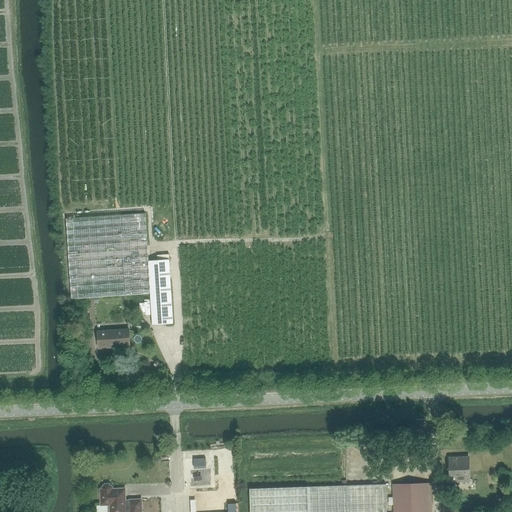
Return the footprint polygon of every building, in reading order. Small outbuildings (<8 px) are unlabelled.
[(139,296),(135,232),(74,236),(78,299),(139,296)] [(173,323),(170,270),(169,260),(149,261),(150,271),(149,271),(152,324),(173,323)] [(129,329),(97,331),(99,348),(110,347),(110,346),(122,345),(122,346),(130,345),(129,329)] [(469,474),(470,474),(469,457),(449,458),(450,475),(456,475),(457,481),(469,481),(469,474)] [(393,484),(393,511),(430,511),(430,483),(393,484)] [(110,504),(110,511),(141,511),(141,499),(130,500),(125,501),(125,489),(112,489),(112,487),(109,484),(105,484),(102,488),(102,489),(100,489),(101,505),(110,504)] [(386,511),(386,484),(250,489),(250,511),(386,511)]
